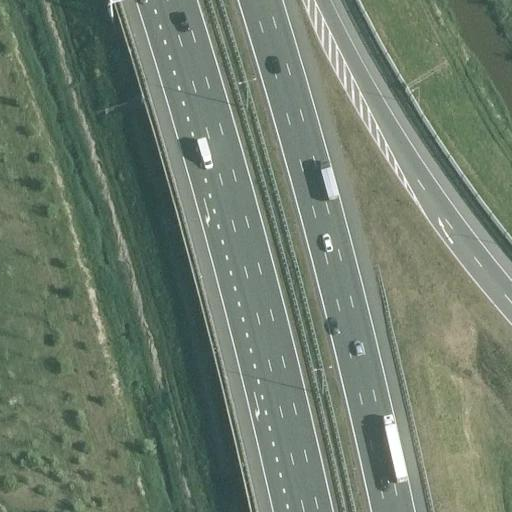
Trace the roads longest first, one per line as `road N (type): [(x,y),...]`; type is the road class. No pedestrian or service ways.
road 1 (motorway): [(173,0),(311,511)]
road 2 (motorway): [(393,511),(366,373),(263,0)]
road 3 (motorway): [(511,287),(388,121),(325,0)]
